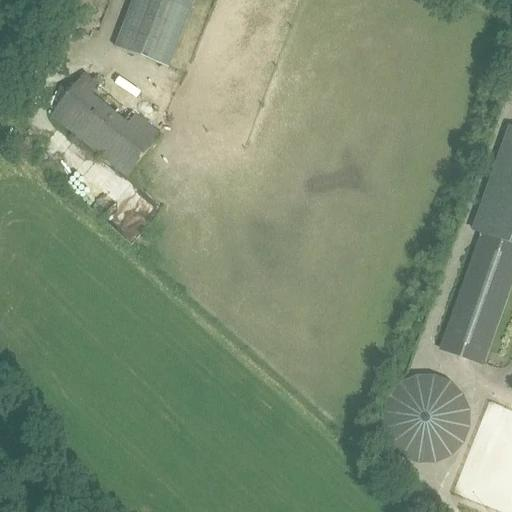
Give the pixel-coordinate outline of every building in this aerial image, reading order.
[(194,0),(134,0),(116,48),(168,68),(194,0)] [(67,29),(64,36),(78,42),(81,35),(67,29)] [(92,81),(85,75),(52,116),(66,127),(99,87),(102,82),(96,77),(92,81)] [(66,127),(99,154),(133,114),(99,87),(66,127)] [(161,136),(133,114),(99,154),(128,177),(161,136)] [(474,232),(484,235),(443,351),(481,364),(511,276),(511,129),(474,232)] [(460,397),(449,386),(434,380),(418,381),(403,387),(392,399),(386,414),(387,430),(393,444),(404,455),(419,461),(435,461),(450,454),(461,443),(467,428),(467,412),(460,397)]
